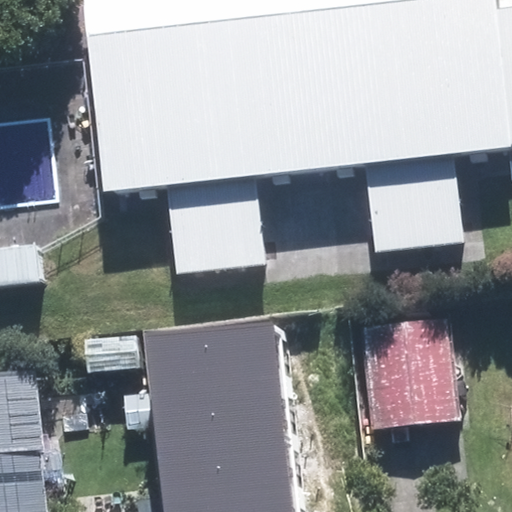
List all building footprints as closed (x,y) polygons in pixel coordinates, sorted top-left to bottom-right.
[(511,0),(93,0),(86,1),(108,214),(170,207),(178,281),(269,272),(260,187),(365,177),(374,258),(469,249),(460,162),(511,156),(511,0)] [(0,252),(0,292),(40,287),(35,248),(0,252)] [(447,328),(366,338),(378,432),(459,421),(447,328)] [(151,352),(170,511),(296,511),(276,337),(151,352)] [(142,346),(83,346),(84,379),(143,378),(142,346)] [(48,511),(37,383),(0,386),(0,511),(48,511)]
